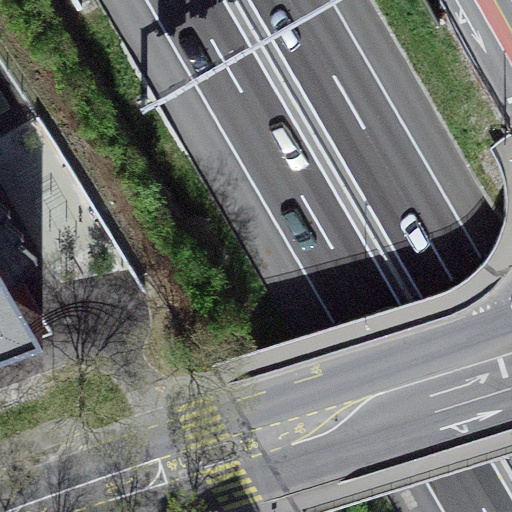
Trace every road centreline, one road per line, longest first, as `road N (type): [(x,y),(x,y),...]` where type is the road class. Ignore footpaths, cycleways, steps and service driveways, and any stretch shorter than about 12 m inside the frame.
road 1 (motorway): [(187,0),(484,511)]
road 2 (secondary): [(42,511),(511,362)]
road 3 (motorway): [(511,382),(289,0)]
